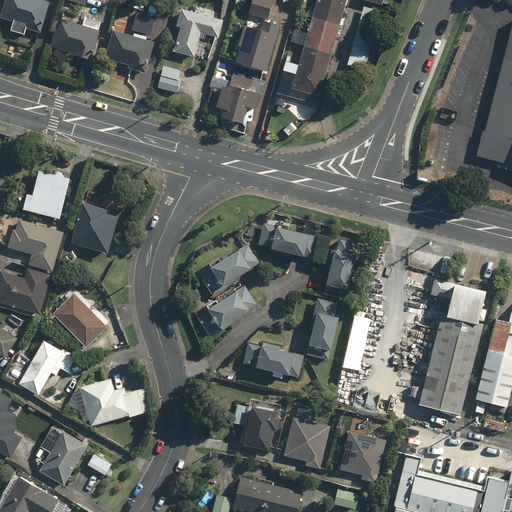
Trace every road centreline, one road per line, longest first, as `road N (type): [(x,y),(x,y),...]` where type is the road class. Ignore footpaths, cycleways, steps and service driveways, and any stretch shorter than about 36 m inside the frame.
road 1 (residential): [(201,155),(158,240),(150,274),(178,424),(138,511)]
road 2 (residential): [(364,196),(444,0)]
road 3 (tertiary): [(364,196),(201,155)]
road 4 (tertiary): [(511,236),(364,196)]
